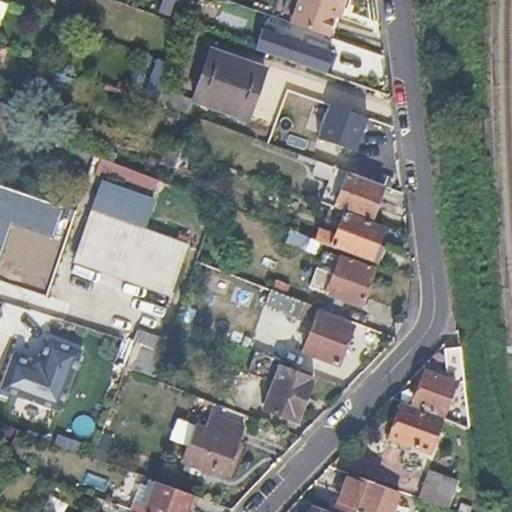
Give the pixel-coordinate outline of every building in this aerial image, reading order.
[(336,15),(340,4),(347,6),(348,0),(298,0),(290,22),(329,35),(336,15)] [(343,17),(347,6),(340,4),(336,15),(343,17)] [(332,55),(261,31),(255,49),(326,72),(332,55)] [(353,81),(364,48),(338,38),(332,55),(326,72),(353,81)] [(211,47),(192,98),(247,118),(267,67),(211,47)] [(162,86),(172,61),(158,56),(143,94),(157,100),(162,86)] [(187,111),(192,98),(162,86),(157,100),(187,111)] [(0,101),(0,116),(11,120),(14,114),(7,111),(10,105),(0,101)] [(366,119),(330,104),(319,133),(355,147),(366,119)] [(309,159),(317,142),(295,131),(290,141),(268,130),(265,138),(309,159)] [(170,142),(162,163),(177,168),(185,148),(170,142)] [(153,193),(159,178),(102,156),(96,172),(153,193)] [(371,218),(384,185),(349,172),(346,181),(337,205),(345,208),(371,218)] [(153,197),(102,179),(73,261),(169,294),(186,244),(142,227),(153,197)] [(64,208),(0,186),(0,256),(10,226),(53,240),(64,208)] [(345,208),(338,227),(377,242),(384,223),(371,218),(345,208)] [(318,228),(315,238),(322,241),(371,260),(373,257),(383,260),(388,246),(377,242),(338,227),(336,234),(318,228)] [(322,241),(315,238),(292,229),(288,240),(318,252),(322,241)] [(334,273),(318,267),(310,286),(360,305),(373,269),(340,257),(334,273)] [(284,283),(281,292),(300,299),(303,291),(284,283)] [(315,318),(317,312),(319,307),(300,299),(281,292),(271,288),(267,298),(315,318)] [(353,326),(317,312),(315,318),(302,350),(337,364),(353,326)] [(147,376),(154,379),(168,342),(136,331),(123,367),(124,368),(147,376)] [(0,396),(60,416),(82,350),(48,339),(40,362),(10,352),(0,380),(0,396)] [(460,343),(444,345),(448,373),(442,371),(440,375),(426,370),(414,400),(445,413),(459,379),(464,378),(460,343)] [(281,368),(264,409),(297,421),(314,380),(281,368)] [(440,417),(402,403),(389,433),(428,449),(440,417)] [(197,422),(183,457),(226,473),(244,425),(210,412),(205,426),(197,422)] [(51,429),(47,440),(69,448),(73,437),(51,429)] [(0,447),(0,459),(4,461),(12,464),(16,454),(0,447)] [(351,470),(338,503),(362,511),(372,511),(384,483),(351,470)] [(455,484),(428,473),(419,496),(448,507),(455,484)] [(139,511),(140,511),(185,511),(192,493),(157,480),(147,506),(132,501),(134,494),(120,488),(115,503),(139,511)]
